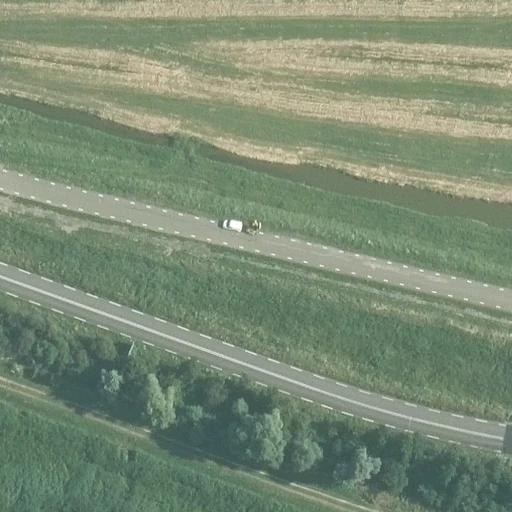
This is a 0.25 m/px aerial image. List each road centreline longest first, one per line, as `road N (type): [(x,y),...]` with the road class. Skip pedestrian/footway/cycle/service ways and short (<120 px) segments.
road 1 (primary): [(511,446),(461,439),(0,276)]
road 2 (tertiary): [(511,303),(0,185)]
road 3 (track): [(0,70),(190,121),(172,172),(0,160)]
